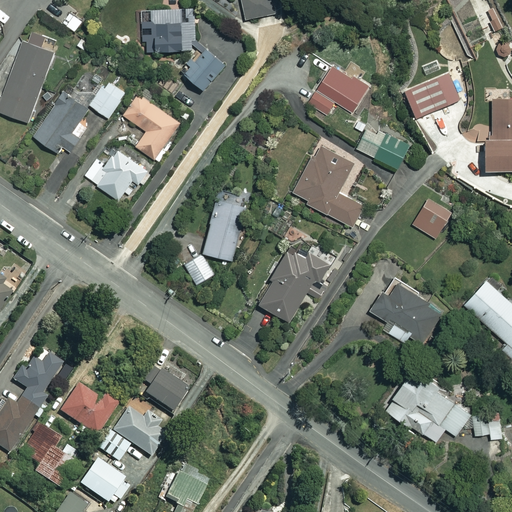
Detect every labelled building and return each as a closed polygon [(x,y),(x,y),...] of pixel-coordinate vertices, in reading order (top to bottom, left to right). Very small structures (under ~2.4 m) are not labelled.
[(278,13),(275,0),(240,0),(244,19),(278,13)] [(193,50),(196,47),(201,53),(193,61),(189,56),(184,61),(187,65),(181,72),(203,89),(225,62),(195,39),(195,9),(141,10),(141,40),(145,40),(146,51),(193,50)] [(53,53),(23,41),(0,100),(0,111),(26,122),(53,53)] [(366,87),(331,66),(309,104),(326,114),(334,101),(352,111),(366,87)] [(459,99),(448,72),(403,90),(414,117),(459,99)] [(125,92),(106,80),(89,105),(108,118),(125,92)] [(87,107),(63,90),(32,135),(56,152),(60,146),(69,152),(79,137),(70,131),(87,107)] [(196,104),(177,90),(172,97),(191,111),(196,104)] [(179,122),(137,94),(122,115),(145,131),(135,146),(154,159),(179,122)] [(511,99),(491,98),(490,139),(483,138),(482,169),(511,170),(511,99)] [(388,138),(366,126),(355,148),(396,169),(409,144),(390,134),(388,138)] [(352,162),(318,144),(292,193),(306,200),(304,203),(351,227),(362,206),(337,193),(352,162)] [(148,171),(116,149),(105,164),(96,158),(83,176),(117,199),(131,179),(138,184),(148,171)] [(218,189),(201,251),(234,261),(252,199),(218,189)] [(438,205),(427,198),(412,223),(436,238),(455,208),(441,199),(438,205)] [(320,281),(330,263),(290,240),(255,302),(289,322),(314,278),(320,281)] [(213,274),(201,254),(184,264),(197,284),(213,274)] [(0,305),(14,287),(0,275),(0,305)] [(421,344),(443,308),(390,276),(369,311),(392,325),(387,332),(404,342),(408,336),(421,344)] [(511,304),(484,280),(463,304),(507,344),(502,349),(511,358),(511,304)] [(63,360),(40,345),(25,366),(21,364),(13,377),(26,386),(16,402),(7,397),(0,408),(0,444),(9,451),(45,397),(40,394),(63,360)] [(190,385),(155,360),(143,378),(150,383),(146,390),(173,409),(190,385)] [(443,428),(454,436),(471,412),(408,368),(380,409),(431,445),(443,428)] [(100,396),(78,381),(60,408),(96,433),(118,400),(104,390),(100,396)] [(472,400),(474,435),(488,434),(488,438),(502,437),(499,398),(472,400)] [(144,416),(128,405),(112,429),(110,428),(98,446),(119,460),(131,441),(151,454),(169,427),(147,412),(144,416)] [(59,436),(40,423),(22,450),(39,462),(35,469),(59,485),(81,453),(66,442),(61,451),(52,445),(59,436)] [(79,481),(115,505),(109,511),(122,511),(128,504),(120,498),(128,484),(121,480),(124,475),(96,456),(79,481)] [(190,511),(209,476),(182,463),(166,495),(178,501),(173,511),(190,511)] [(90,503),(70,489),(54,511),(84,511),(90,503)]
